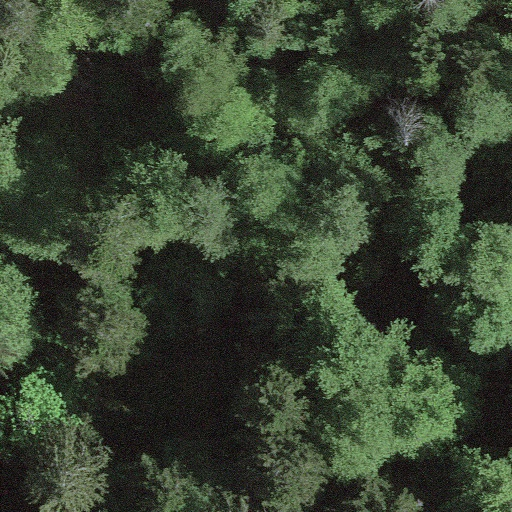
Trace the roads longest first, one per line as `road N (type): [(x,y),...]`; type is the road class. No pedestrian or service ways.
road 1 (track): [(511,344),(433,337),(0,356)]
road 2 (track): [(433,337),(0,500)]
